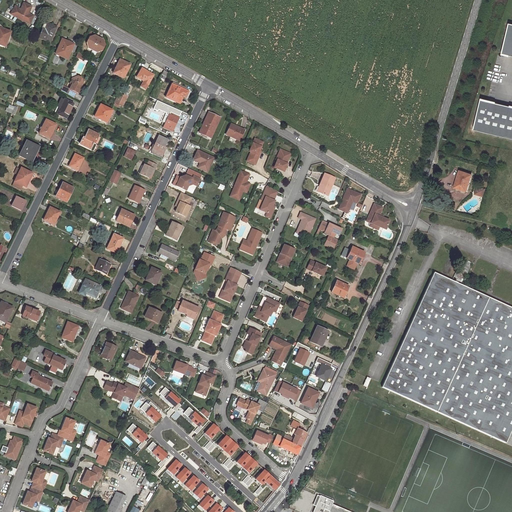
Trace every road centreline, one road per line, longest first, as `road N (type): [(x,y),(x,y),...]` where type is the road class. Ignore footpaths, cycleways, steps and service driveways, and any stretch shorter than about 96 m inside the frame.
road 1 (unclassified): [(290,482),(413,209)]
road 2 (residential): [(118,33),(0,279)]
road 3 (residential): [(208,85),(99,319)]
road 4 (residential): [(267,509),(165,424),(160,440),(239,511)]
road 5 (unclassified): [(413,209),(479,0)]
road 6 (residential): [(219,362),(230,377),(221,420),(290,482)]
road 7 (residential): [(258,273),(312,149)]
road 8 (residential): [(99,319),(61,404),(36,436)]
road 9 (residential): [(219,362),(99,319)]
road 10 (residential): [(312,149),(208,85)]
